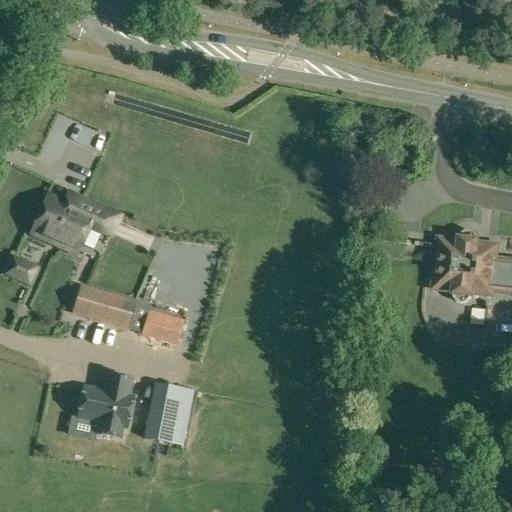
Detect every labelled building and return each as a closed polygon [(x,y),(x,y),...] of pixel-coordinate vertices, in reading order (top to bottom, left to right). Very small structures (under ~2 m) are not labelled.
[(47,197),(31,233),(76,253),(87,228),(109,238),(118,217),(80,200),(68,195),(64,204),(47,197)] [(460,235),(458,239),(458,242),(439,240),(433,291),(452,293),(452,294),(453,299),(456,302),(461,304),(466,303),(469,300),(471,295),(471,292),(487,293),(487,297),(490,297),(491,291),(511,292),(511,262),(494,260),(496,247),(476,244),(477,241),(476,236),(473,233),(469,231),(464,232),(460,235)] [(132,308),(134,303),(80,287),(79,292),(72,314),(126,330),(132,308)] [(183,322),(148,311),(141,334),(176,345),(183,322)] [(106,392),(84,387),(78,419),(96,423),(94,433),(120,438),(122,428),(125,429),(131,397),(128,396),(131,380),(109,376),(106,392)] [(144,439),(158,442),(181,447),(192,392),(177,389),(173,407),(165,405),(151,403),(144,439)] [(450,451),(426,451),(426,486),(450,486),(450,451)]
